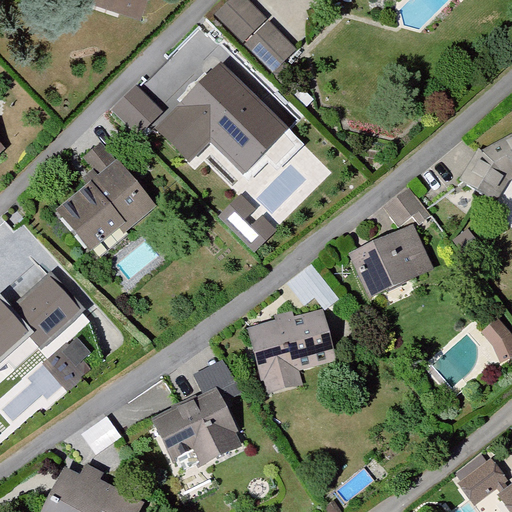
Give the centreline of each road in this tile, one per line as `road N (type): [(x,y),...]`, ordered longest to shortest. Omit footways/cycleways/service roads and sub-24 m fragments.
road 1 (residential): [(511,80),(232,312),(0,476)]
road 2 (residential): [(208,0),(0,206)]
road 3 (residential): [(511,414),(392,511)]
